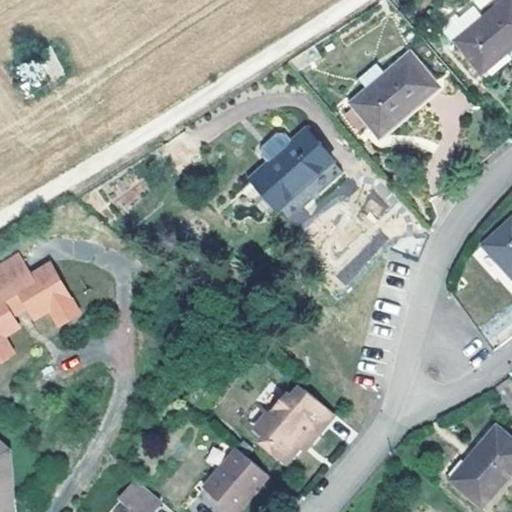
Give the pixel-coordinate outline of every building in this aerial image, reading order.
[(511,0),(504,0),(457,40),(482,71),(511,46),(511,0)] [(440,25),(448,38),(481,18),(473,6),(440,25)] [(411,53),(387,73),(369,89),(354,102),(380,133),(438,85),(411,53)] [(360,76),(369,89),(387,73),(378,62),(360,76)] [(438,85),(380,133),(384,137),(441,89),(438,85)] [(306,130),(253,178),(279,208),(332,160),(306,130)] [(511,219),(484,243),(511,274),(511,219)] [(378,231),(335,273),(346,284),(388,242),(378,231)] [(0,374),(0,375),(20,361),(10,346),(25,336),(15,321),(22,317),(28,313),(38,327),(54,316),(64,330),(82,318),(49,270),(31,282),(21,267),(0,281),(0,374)] [(286,467),(310,440),(319,429),(325,434),(338,418),(302,388),(293,399),(289,396),(270,419),(257,433),(277,450),(272,456),(286,467)] [(244,422),(257,433),(270,419),(257,408),(244,422)] [(511,439),(495,426),(451,478),(483,505),(511,470),(511,439)] [(319,429),(310,440),(315,445),(325,434),(319,429)] [(268,476),(234,447),(201,486),(230,511),(236,511),(256,490),(268,476)] [(0,450),(0,511),(9,511),(12,498),(15,499),(19,473),(0,450)] [(156,511),(162,505),(138,484),(121,505),(129,511),(156,511)]
